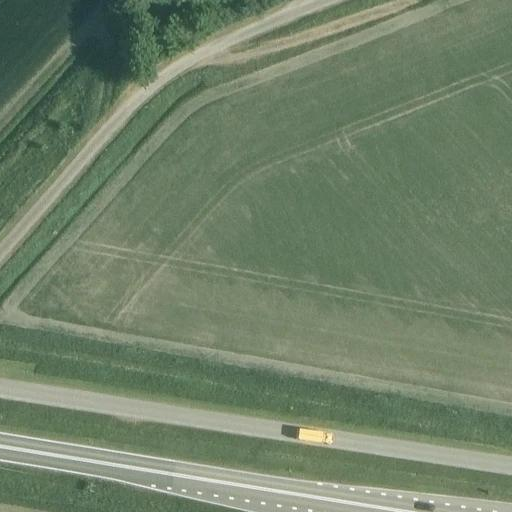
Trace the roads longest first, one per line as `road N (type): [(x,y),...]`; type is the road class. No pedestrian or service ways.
road 1 (unclassified): [(511,469),(0,391)]
road 2 (unclassified): [(0,257),(156,81),(210,49),(335,0)]
road 3 (trunk): [(0,448),(392,511)]
